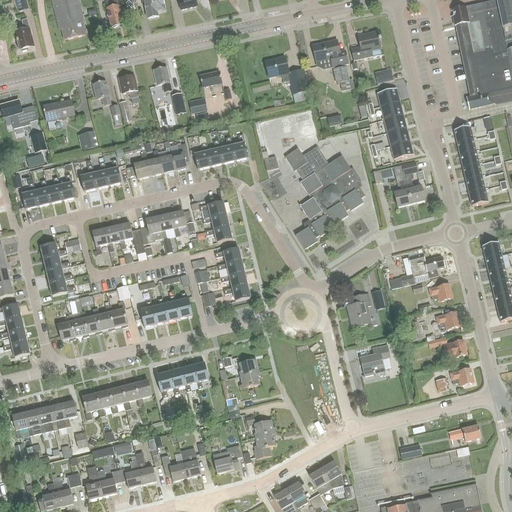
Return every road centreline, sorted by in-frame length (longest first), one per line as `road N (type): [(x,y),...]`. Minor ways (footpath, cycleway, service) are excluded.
road 1 (residential): [(51,370),(24,254),(27,235),(44,223),(236,187),(311,295)]
road 2 (tertiary): [(0,81),(314,14)]
road 3 (tertiary): [(455,233),(393,0)]
road 4 (residential): [(51,370),(279,314)]
road 5 (residential): [(198,501),(252,487),(352,432)]
road 6 (tertiary): [(497,394),(455,233)]
road 7 (residential): [(311,295),(384,249),(455,233)]
road 8 (residential): [(352,432),(497,394)]
